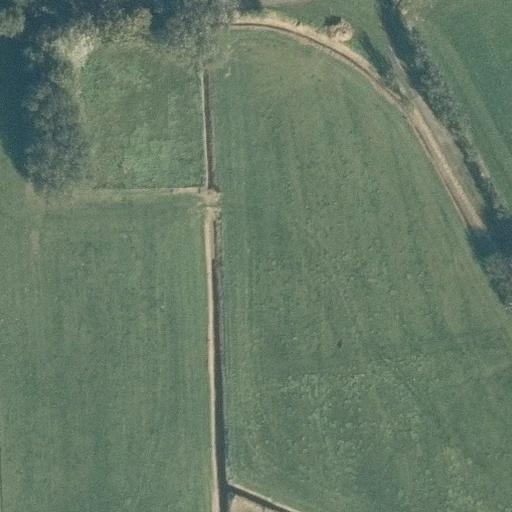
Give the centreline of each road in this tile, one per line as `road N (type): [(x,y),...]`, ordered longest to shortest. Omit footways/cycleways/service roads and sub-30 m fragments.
road 1 (track): [(511,273),(357,0)]
road 2 (unclassified): [(0,14),(273,0)]
